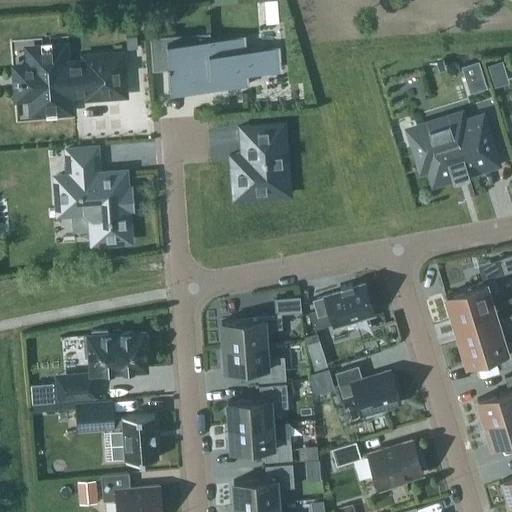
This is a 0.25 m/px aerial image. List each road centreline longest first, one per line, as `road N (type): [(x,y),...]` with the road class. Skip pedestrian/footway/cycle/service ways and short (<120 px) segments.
road 1 (residential): [(396,253),(474,511)]
road 2 (residential): [(198,511),(181,289)]
road 3 (residential): [(396,253),(181,289)]
road 4 (residential): [(174,140),(181,289)]
